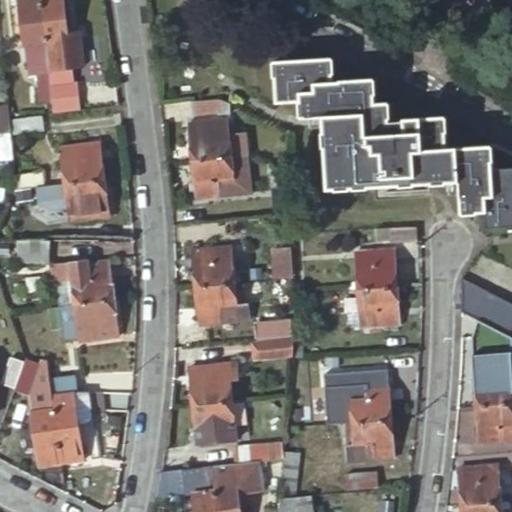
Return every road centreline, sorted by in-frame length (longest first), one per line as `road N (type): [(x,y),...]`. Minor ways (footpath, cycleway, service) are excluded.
road 1 (residential): [(133,511),(146,411),(148,277),(125,0)]
road 2 (residential): [(259,0),(511,131)]
road 3 (residential): [(422,511),(450,243)]
